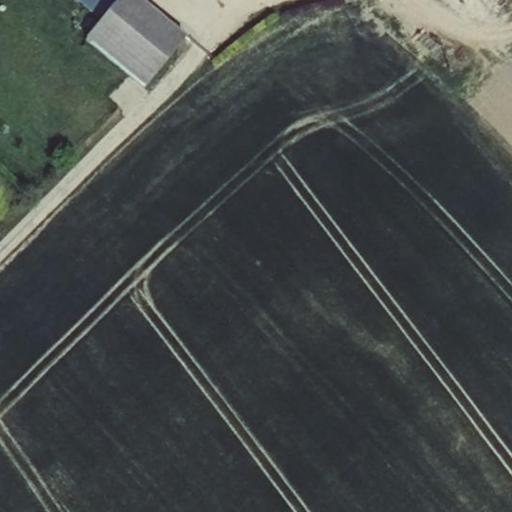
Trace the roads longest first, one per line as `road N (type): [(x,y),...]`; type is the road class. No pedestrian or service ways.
road 1 (track): [(255,0),(0,256)]
road 2 (track): [(511,26),(489,40),(446,35),(407,0)]
